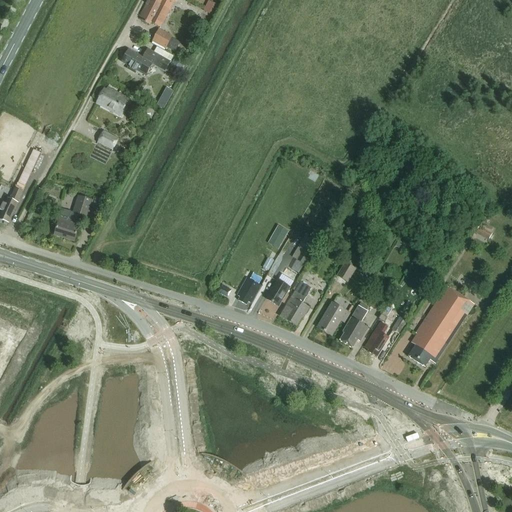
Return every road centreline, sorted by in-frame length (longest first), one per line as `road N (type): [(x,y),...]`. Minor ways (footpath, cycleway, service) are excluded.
road 1 (secondary): [(196,485),(169,334),(139,302),(102,286)]
road 2 (residential): [(209,308),(9,242)]
road 3 (secondary): [(102,286),(153,342),(168,444)]
road 4 (residential): [(209,308),(372,376)]
road 5 (secondary): [(263,511),(397,461)]
road 6 (secondary): [(511,443),(459,428),(391,445)]
